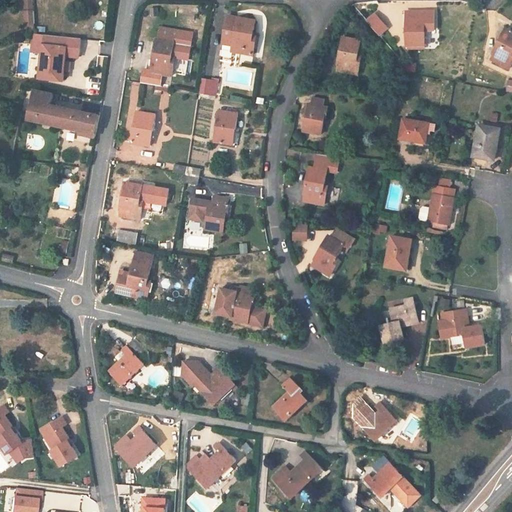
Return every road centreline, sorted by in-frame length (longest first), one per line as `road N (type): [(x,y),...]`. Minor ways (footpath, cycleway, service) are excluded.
road 1 (residential): [(328,0),(270,146),(271,207),(286,276),(319,336),(312,366)]
road 2 (residential): [(91,400),(330,444),(341,373)]
road 3 (unclassified): [(75,302),(127,0)]
road 4 (unclassified): [(75,302),(312,366)]
road 5 (residential): [(504,189),(511,380)]
road 6 (unclassified): [(341,373),(511,405)]
